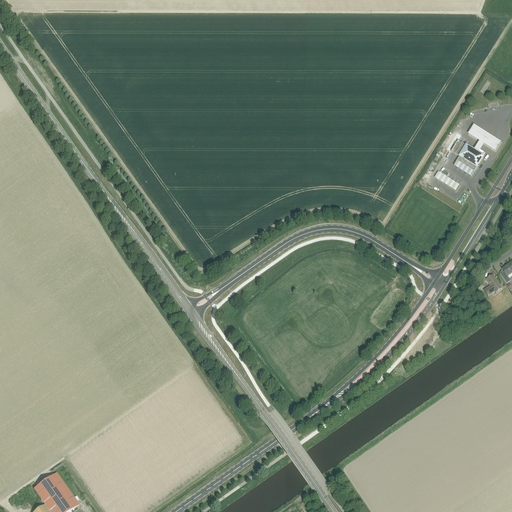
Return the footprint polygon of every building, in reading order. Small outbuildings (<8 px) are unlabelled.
[(468,136),(480,143),(475,152),(479,154),(484,146),(495,152),(500,143),(473,127),(468,136)] [(475,152),(462,144),(458,141),(451,152),(459,157),(454,166),(471,177),(483,157),(479,154),(475,152)] [(511,261),(507,266),(502,269),(503,271),(500,274),(507,284),(511,281),(510,279),(509,279),(507,277),(511,273),(511,261)] [(492,275),(486,280),(490,286),(484,291),(488,297),(488,296),(488,295),(494,291),(495,293),(502,289),(492,275)] [(69,511),(79,505),(57,473),(34,489),(45,505),(35,511),(69,511)]
